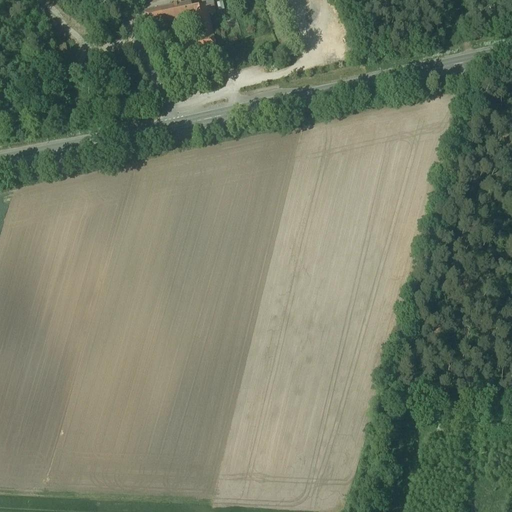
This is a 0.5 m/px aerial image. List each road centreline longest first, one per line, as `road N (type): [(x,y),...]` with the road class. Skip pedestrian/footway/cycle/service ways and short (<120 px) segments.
road 1 (secondary): [(172,126),(511,54)]
road 2 (secondary): [(0,164),(172,126)]
road 3 (unclassified): [(115,0),(172,126)]
